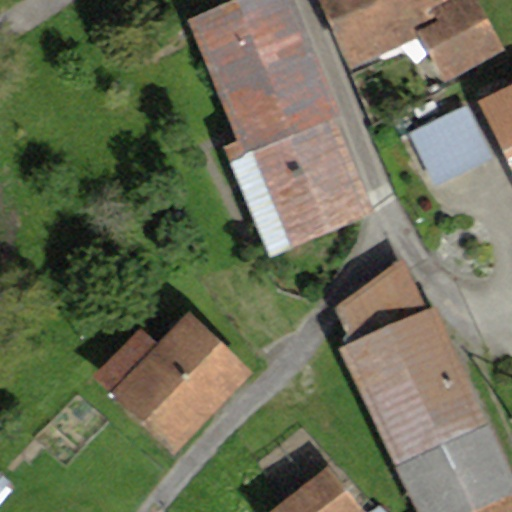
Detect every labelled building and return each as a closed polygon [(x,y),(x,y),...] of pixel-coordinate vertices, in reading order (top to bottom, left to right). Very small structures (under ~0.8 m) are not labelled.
[(379,215),(295,0),(263,0),(186,30),(274,256),(379,215)] [(469,0),(326,0),(359,67),(415,40),(437,86),(497,57),(469,0)] [(511,91),(472,112),(511,191),(511,91)] [(511,511),(511,491),(427,308),(333,351),(407,511),(511,511)] [(239,379),(181,320),(95,405),(152,464),(239,379)] [(357,511),(327,469),(267,511),(357,511)]
